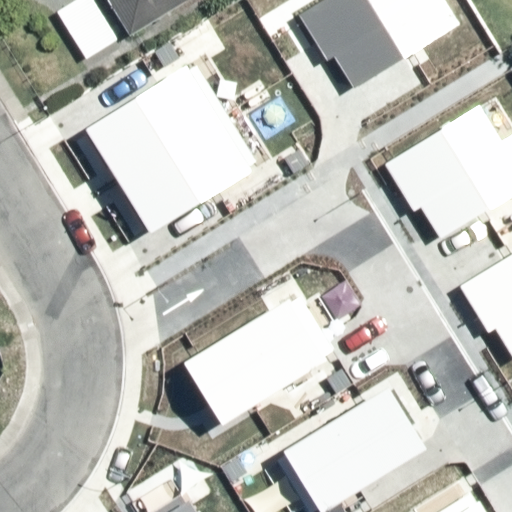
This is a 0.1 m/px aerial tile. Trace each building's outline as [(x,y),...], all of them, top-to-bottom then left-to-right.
[(119,42),(93,0),(64,0),(57,5),(91,59),(119,42)] [(198,0),(110,0),(133,39),(198,0)] [(319,0),(296,14),(327,64),(334,59),(352,89),(458,25),(443,0),(319,0)] [(193,61),(83,129),(149,235),(259,167),(193,61)] [(482,108),(385,164),(414,213),(421,209),(438,238),(511,195),(511,136),(502,143),(482,108)] [(511,252),(458,284),(488,334),(496,329),(511,356),(511,252)] [(297,291),(183,362),(223,424),(336,353),(297,291)] [(389,388),(284,452),(321,511),(326,511),(427,450),(389,388)] [(197,511),(190,499),(169,511),(197,511)] [(486,511),(478,500),(458,511),(486,511)]
